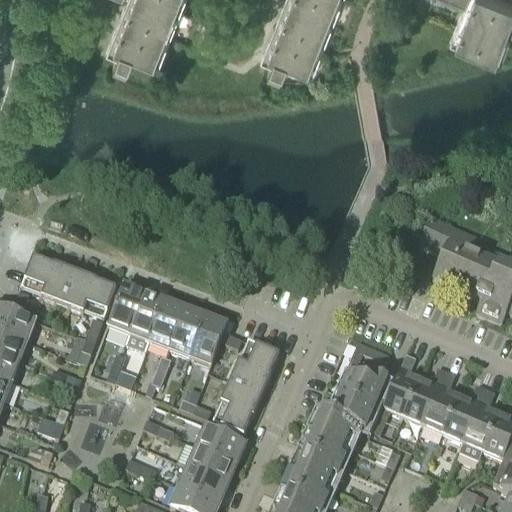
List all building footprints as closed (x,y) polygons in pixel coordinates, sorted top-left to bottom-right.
[(117,14),(115,21),(120,23),(111,45),(117,47),(110,64),(122,69),(129,52),(151,61),(174,0),(129,0),(123,16),(117,14)] [(272,26),(269,33),(274,35),(265,57),(271,60),(265,77),(276,81),(283,64),(305,73),(334,0),(288,0),(277,28),(272,26)] [(492,58),(506,24),(511,9),(511,5),(497,0),(469,0),(452,41),(492,58)] [(511,274),(475,258),(480,246),(430,224),(418,251),(443,261),(432,286),(481,306),(475,319),(501,330),(506,318),(511,320),(511,274)] [(62,312),(75,278),(59,272),(58,273),(32,263),(20,294),(41,302),(41,304),(62,312)] [(89,283),(75,278),(62,312),(83,320),(83,318),(103,326),(115,295),(88,284),(89,283)] [(128,340),(145,299),(123,291),(107,332),(128,340)] [(145,357),(148,348),(164,306),(145,299),(128,340),(125,350),(145,357)] [(25,307),(16,303),(11,318),(20,321),(25,307)] [(169,356),(185,314),(164,306),(148,348),(169,356)] [(0,313),(0,339),(26,349),(35,327),(20,321),(11,318),(0,313)] [(190,363),(205,321),(185,314),(169,356),(190,363)] [(226,329),(205,321),(190,363),(210,371),(219,347),(223,338),(226,329)] [(91,330),(86,344),(95,348),(101,333),(91,330)] [(223,338),(219,347),(238,354),(241,345),(223,338)] [(26,349),(0,339),(0,361),(19,369),(26,349)] [(90,361),(95,348),(86,344),(81,357),(90,361)] [(238,365),(229,386),(261,401),(268,386),(267,386),(278,360),(248,347),(240,366),(238,365)] [(359,368),(362,360),(366,352),(358,349),(351,365),(359,368)] [(374,365),(377,357),(366,352),(362,360),(374,365)] [(389,362),(377,357),(374,365),(385,370),(389,362)] [(116,359),(111,372),(120,376),(125,363),(116,359)] [(19,369),(0,361),(0,383),(12,388),(19,369)] [(403,424),(419,386),(408,381),(415,364),(406,361),(393,390),(389,400),(382,415),(403,424)] [(161,362),(155,376),(165,380),(170,366),(161,362)] [(359,368),(351,365),(348,373),(355,376),(359,368)] [(114,390),(120,376),(111,372),(106,387),(114,390)] [(355,376),(348,373),(344,381),(350,384),(354,385),(358,377),(355,376)] [(64,390),(68,381),(54,375),(50,385),(64,390)] [(422,433),(445,378),(436,375),(430,391),(419,386),(403,424),(422,433)] [(160,393),(165,380),(155,376),(150,389),(160,393)] [(368,381),(358,377),(354,385),(365,390),(368,381)] [(442,441),(458,403),(447,399),(454,382),(445,378),(422,433),(442,441)] [(81,386),(68,381),(64,390),(77,395),(81,386)] [(368,381),(365,390),(366,390),(370,392),(382,397),(389,400),(393,390),(386,387),(386,388),(368,381)] [(0,407),(4,409),(12,388),(0,383),(0,407)] [(350,384),(341,404),(373,417),(380,420),(382,415),(389,400),(382,397),(370,392),(366,390),(365,390),(354,385),(350,384)] [(255,415),(261,401),(229,386),(219,408),(221,408),(212,428),(242,442),(254,415),(255,415)] [(462,450),(485,395),(476,391),(469,408),(458,403),(442,441),(462,450)] [(482,458),(498,420),(487,416),(494,399),(485,395),(462,450),(458,459),(478,467),(482,458)] [(373,417),(341,404),(333,424),(358,435),(358,436),(371,441),(380,420),(373,417)] [(192,420),(195,410),(182,405),(178,415),(192,420)] [(210,416),(195,410),(192,420),(207,426),(210,416)] [(59,415),(54,428),(63,431),(68,418),(59,415)] [(511,417),(509,425),(498,420),(482,458),(503,467),(511,445),(511,417)] [(352,451),(358,436),(358,435),(333,424),(321,419),(312,440),(353,457),(355,452),(352,451)] [(155,440),(159,431),(146,425),(142,434),(155,440)] [(58,445),(63,431),(54,428),(49,442),(58,445)] [(173,437),(159,431),(155,440),(169,446),(173,437)] [(205,432),(196,453),(236,471),(245,449),(205,432)] [(353,457),(312,440),(303,459),(341,475),(348,460),(351,462),(353,457)] [(511,452),(502,472),(510,476),(511,476),(511,452)] [(236,471),(196,453),(187,472),(227,490),(236,471)] [(44,456),(42,462),(39,469),(39,470),(48,473),(53,459),(44,456)] [(391,457),(386,471),(394,474),(400,461),(391,457)] [(334,490),(341,475),(303,459),(295,479),(336,497),(338,492),(334,490)] [(138,480),(142,470),(129,465),(125,475),(138,480)] [(156,476),(142,470),(138,480),(151,486),(156,476)] [(388,487),(394,474),(386,471),(380,484),(388,487)] [(219,510),(227,490),(187,472),(178,492),(219,510)] [(511,501),(511,476),(510,476),(502,472),(493,493),(501,497),(509,500),(511,501)] [(336,497),(295,479),(286,499),(316,511),(325,511),(330,500),(334,502),(336,497)] [(217,511),(219,510),(178,492),(169,511),(217,511)] [(464,494),(460,503),(473,508),(477,500),(464,494)] [(374,497),(368,511),(371,511),(377,511),(382,501),(374,497)] [(316,511),(286,499),(280,511),(316,511)] [(37,500),(34,511),(44,511),(47,502),(37,500)] [(511,511),(511,501),(509,500),(503,511),(511,511)] [(459,511),(471,511),(473,508),(460,503),(457,511),(459,511)]
